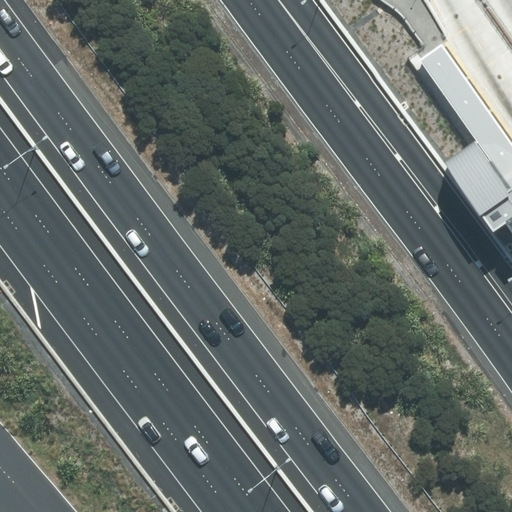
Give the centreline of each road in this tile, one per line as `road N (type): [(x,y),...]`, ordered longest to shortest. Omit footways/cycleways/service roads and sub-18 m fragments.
road 1 (motorway): [(0,35),(361,511)]
road 2 (motorway): [(264,511),(0,174)]
road 3 (motorway): [(271,0),(511,325)]
